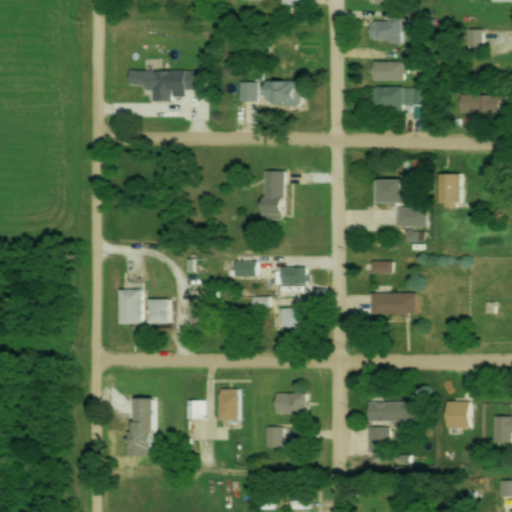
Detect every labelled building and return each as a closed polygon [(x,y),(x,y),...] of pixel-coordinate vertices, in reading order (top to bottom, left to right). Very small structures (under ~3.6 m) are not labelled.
[(369,19),(369,42),(406,42),(406,19),(369,19)] [(374,81),(405,82),(406,62),(420,62),(420,52),(406,52),(405,62),(374,61),(374,81)] [(173,70),(131,70),(131,86),(154,86),(154,102),(173,102),(173,70)] [(206,71),(184,71),(184,90),(206,90),(206,71)] [(301,105),(301,82),(266,82),(266,105),(301,105)] [(239,101),(259,101),(259,83),(239,83),(239,101)] [(371,87),(371,107),(421,107),(421,87),(371,87)] [(459,114),(505,114),(505,94),(459,94),(459,114)] [(264,171),(264,219),(286,219),(286,171),(264,171)] [(478,203),(505,203),(505,183),(499,183),(499,173),(478,173),(478,203)] [(374,203),(412,203),(412,180),(374,180),(374,203)] [(428,226),(428,208),(398,208),(398,226),(428,226)] [(234,275),(258,275),(258,260),(234,260),(234,275)] [(392,260),(372,260),(372,271),(392,271),(392,260)] [(301,266),(281,266),(281,282),(301,282),(301,266)] [(120,323),(143,323),(143,289),(120,289),(120,323)] [(419,292),(373,292),(373,312),(419,312),(419,292)] [(189,322),(201,322),(201,297),(189,297),(189,322)] [(151,322),(173,322),(173,298),(151,298),(151,322)] [(310,307),(279,307),(279,327),(310,327),(310,307)] [(240,387),(220,387),(220,419),(240,419),(240,387)] [(308,392),(277,392),(277,412),(308,412),(308,392)] [(186,418),(198,418),(198,400),(186,400),(186,418)] [(472,427),(472,400),(448,400),(448,427),(472,427)] [(421,401),(368,401),(368,420),(421,420),(421,401)] [(511,415),(495,416),(495,444),(511,443),(511,415)] [(277,446),(277,426),(266,426),(266,446),(277,446)] [(368,426),(368,451),(389,451),(389,426),(368,426)]
